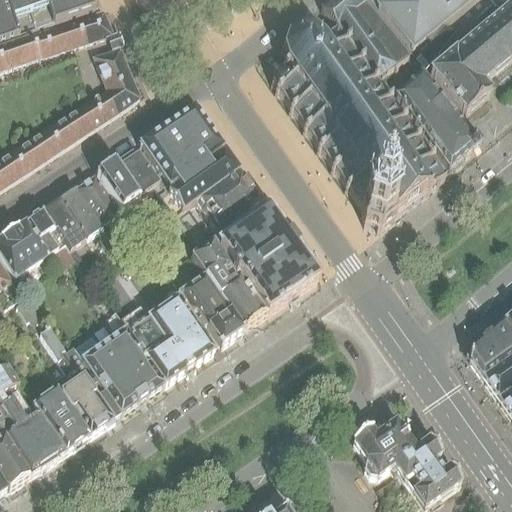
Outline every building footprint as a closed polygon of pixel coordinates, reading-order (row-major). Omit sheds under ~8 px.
[(90,0),(0,0),(0,47),(20,41),(14,24),(49,11),(54,29),(96,16),(90,0)] [(379,239),(394,227),(393,224),(396,222),(413,210),(425,202),(428,199),(427,198),(444,186),(429,166),(431,165),(429,163),(428,164),(374,89),(393,74),(394,75),(396,74),(395,72),(406,64),(353,0),(338,0),(319,16),(334,37),(320,47),(311,42),(313,40),(310,38),(308,40),(299,40),(298,38),(294,39),(295,41),(287,47),(285,45),(283,48),(285,50),(282,59),(279,59),(279,63),(282,63),(285,72),(275,80),(272,78),(270,81),(273,82),(272,88),(269,89),(270,93),(273,92),(275,97),(273,98),(275,101),(277,100),(289,116),(287,118),(289,121),(291,119),(303,136),(300,137),(303,140),(305,139),(317,155),(315,157),(317,160),(319,158),(331,175),(328,177),(330,180),(333,178),(345,194),(342,196),(344,199),(347,197),(359,213),(360,222),(362,232),(379,239)] [(385,0),(374,9),(411,54),(426,42),(440,53),(443,50),(494,4),(490,0),(385,0)] [(494,4),(443,50),(451,59),(428,78),(464,121),(489,100),(485,96),(492,89),(489,85),(511,65),(511,7),(503,15),(494,4)] [(0,49),(0,78),(111,45),(100,19),(0,49)] [(112,61),(95,68),(104,87),(109,98),(119,119),(128,113),(138,104),(138,103),(132,89),(127,78),(117,54),(110,57),(112,61)] [(392,103),(447,178),(448,179),(450,178),(449,177),(453,177),(462,169),(463,165),(462,165),(470,158),(470,159),(478,152),(418,80),(392,103)] [(0,196),(9,190),(119,119),(109,98),(0,168),(0,196)] [(193,118),(185,123),(166,136),(166,135),(159,140),(139,154),(161,186),(167,195),(181,185),(221,157),(199,127),(193,118)] [(142,200),(152,193),(158,190),(134,157),(115,170),(144,211),(148,209),(142,200)] [(237,180),(221,157),(181,185),(167,195),(156,202),(172,225),(197,207),(198,208),(237,180)] [(115,170),(95,182),(120,217),(124,225),(144,211),(115,170)] [(217,237),(257,208),(237,180),(198,208),(217,237)] [(126,228),(124,225),(120,217),(118,218),(94,183),(75,196),(99,231),(112,222),(119,233),(126,228)] [(58,207),(85,248),(97,239),(99,241),(97,243),(106,255),(113,251),(102,235),(102,236),(99,231),(75,196),(58,207)] [(85,248),(58,207),(41,218),(63,253),(74,268),(76,271),(82,267),(81,265),(81,264),(75,254),(85,248)] [(56,258),(63,253),(41,218),(20,233),(42,266),(56,258)] [(217,244),(211,248),(266,322),(266,323),(286,309),(289,314),(299,307),(296,303),(315,289),(266,220),(223,252),(217,244)] [(0,264),(13,285),(42,266),(20,233),(0,245),(0,264)] [(265,323),(266,322),(211,248),(187,264),(200,282),(242,339),(246,343),(254,338),(251,333),(265,323)] [(63,253),(56,258),(66,273),(74,268),(63,253)] [(0,312),(2,316),(20,305),(0,272),(0,312)] [(167,278),(161,282),(179,306),(188,320),(193,317),(218,352),(219,354),(242,339),(200,282),(180,296),(167,278)] [(139,312),(119,326),(128,339),(127,340),(129,343),(163,393),(173,386),(183,380),(186,383),(195,377),(193,373),(213,360),(211,357),(177,306),(175,307),(175,306),(175,305),(174,303),(173,302),(172,302),(171,301),(170,301),(169,301),(167,302),(166,302),(165,303),(165,305),(164,306),(164,307),(165,308),(165,310),(166,311),(167,311),(168,312),(148,326),(139,312)] [(53,392),(55,397),(88,444),(88,445),(103,435),(110,430),(110,429),(65,360),(27,305),(16,312),(26,327),(28,326),(63,379),(51,390),(53,392)] [(511,321),(503,329),(511,339),(511,321)] [(163,393),(129,343),(116,323),(105,331),(115,346),(100,356),(91,343),(72,355),(65,360),(110,429),(111,429),(118,423),(119,423),(137,411),(137,412),(146,406),(146,405),(163,393)] [(503,370),(511,363),(511,339),(503,329),(484,345),(503,370)] [(481,385),(503,370),(484,345),(470,357),(469,357),(468,367),(481,385)] [(481,385),(496,405),(511,393),(511,363),(503,370),(481,385)] [(0,437),(29,484),(38,478),(39,479),(55,468),(55,467),(64,461),(36,421),(23,430),(4,401),(17,392),(5,374),(0,377),(0,437)] [(87,445),(88,444),(55,397),(53,392),(42,400),(45,404),(31,413),(36,421),(64,461),(87,445)] [(511,393),(496,405),(511,428),(511,393)] [(352,450),(364,468),(362,478),(367,484),(372,486),(391,473),(393,477),(398,474),(395,470),(414,458),(394,430),(384,438),(383,437),(384,436),(385,434),(385,432),(385,430),(385,428),(385,426),(384,425),(383,423),(382,422),(375,426),(376,428),(377,429),(377,430),(377,432),(377,433),(376,434),(376,435),(375,436),(370,439),(369,438),(352,450)] [(0,485),(7,497),(8,498),(29,484),(0,437),(0,485)] [(411,483),(417,492),(444,472),(439,464),(428,448),(414,458),(395,470),(398,474),(406,486),(411,483)] [(430,511),(459,492),(448,476),(447,476),(444,472),(417,492),(412,495),(423,511),(430,511)] [(414,511),(423,511),(412,495),(411,496),(409,504),(414,511)]
